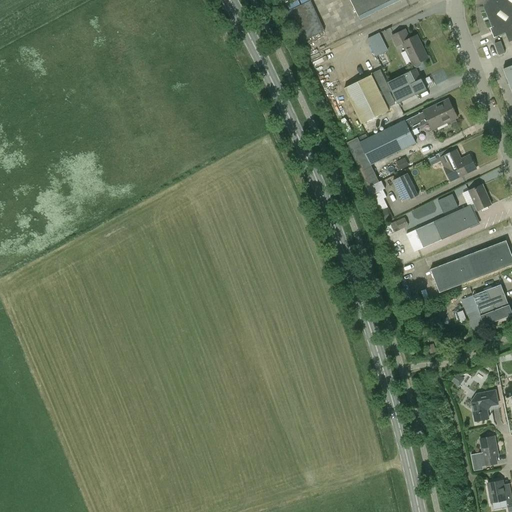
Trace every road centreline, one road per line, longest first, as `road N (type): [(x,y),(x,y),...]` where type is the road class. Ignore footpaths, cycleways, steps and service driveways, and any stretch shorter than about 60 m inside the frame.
road 1 (secondary): [(421,511),(344,250),(272,79),(225,0)]
road 2 (residential): [(511,163),(460,27),(458,0)]
